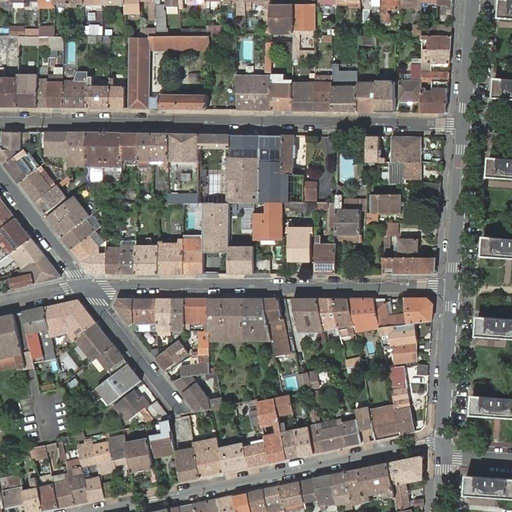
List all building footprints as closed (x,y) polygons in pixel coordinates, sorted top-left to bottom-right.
[(125,0),(126,5),(126,12),(138,12),(138,0),(125,0)] [(180,0),(155,0),(156,18),(165,18),(165,11),(164,11),(164,8),(163,4),(178,4),(178,8),(181,8),(180,0)] [(245,0),(237,0),(238,15),(246,15),(246,11),(245,0)] [(271,0),(245,0),(246,11),(251,11),(251,0),(267,0),(267,8),(264,8),(264,27),(249,27),(249,34),(272,34),(272,33),(272,4),(271,0)] [(373,0),(374,14),(381,14),(381,13),(381,0),(373,0)] [(381,0),(381,13),(388,13),(388,9),(398,9),(402,9),(401,0),(381,0)] [(422,0),(402,0),(403,0),(407,0),(407,5),(412,5),(412,9),(422,9),(422,0)] [(511,0),(500,0),(500,18),(511,18),(511,0)] [(293,4),(272,4),(272,33),(293,33),(293,6),(293,4)] [(293,6),(293,33),(293,41),(293,49),(293,59),(316,59),(315,51),(299,51),(299,36),(298,33),(315,33),(315,6),(293,6)] [(381,13),(381,14),(381,23),(389,23),(390,15),(388,13),(381,13)] [(415,35),(422,35),(422,26),(422,25),(413,25),(413,29),(411,29),(411,35),(415,35)] [(438,25),(422,25),(422,26),(422,35),(422,36),(426,36),(438,36),(438,28),(438,25)] [(453,26),(438,25),(438,28),(438,36),(452,36),(453,26)] [(56,26),(40,26),(40,29),(40,30),(40,36),(40,37),(50,37),(56,37),(56,29),(56,26)] [(220,35),(220,26),(207,27),(207,35),(220,35)] [(10,28),(10,36),(25,36),(25,30),(25,27),(10,28)] [(141,27),(142,36),(150,36),(156,36),(156,28),(156,27),(141,27)] [(168,28),(156,28),(156,36),(168,36),(168,28)] [(362,35),(359,35),(359,45),(377,45),(376,35),(362,35)] [(156,36),(150,36),(150,38),(132,39),(130,109),(149,109),(150,97),(151,50),(181,49),(181,36),(168,36),(156,36)] [(206,36),(181,36),(181,49),(210,49),(210,36),(206,36)] [(426,36),(422,36),(422,41),(429,41),(429,49),(451,50),(452,36),(438,36),(426,36)] [(50,45),(49,58),(57,58),(58,51),(64,51),(64,45),(64,37),(56,37),(50,37),(50,45)] [(293,41),(272,41),(272,43),(272,50),(293,49),(293,41)] [(267,75),(238,76),(238,110),(273,110),(273,74),(272,66),(272,50),(272,43),(266,43),(267,66),(267,75)] [(429,49),(422,49),(422,59),(422,63),(432,63),(450,64),(451,50),(429,49)] [(432,72),(432,63),(422,63),(422,65),(422,72),(432,72)] [(334,111),(358,111),(359,86),(359,83),(359,71),(339,71),(339,64),(333,64),(333,76),(334,111)] [(400,101),(422,101),(422,88),(422,81),(422,72),(422,65),(413,65),(413,74),(413,81),(405,81),(405,74),(400,74),(400,101)] [(63,107),(89,108),(89,77),(89,72),(79,72),(76,81),(64,81),(63,107)] [(447,112),(450,72),(432,72),(422,72),(422,81),(432,81),(432,91),(426,91),(426,88),(422,88),(422,101),(421,112),(446,113),(447,112)] [(49,75),(39,74),(39,75),(39,107),(48,107),(49,77),(49,75)] [(64,74),(49,74),(49,75),(49,77),(48,107),(63,107),(64,81),(64,74)] [(273,74),(273,110),(293,111),(293,85),(293,82),(293,79),(285,79),(285,74),(273,74)] [(39,75),(19,75),(19,78),(19,107),(39,107),(39,75)] [(334,111),(333,76),(315,75),(315,82),(315,111),(334,111)] [(0,106),(19,107),(19,78),(9,78),(6,78),(0,77),(0,106)] [(93,77),(89,77),(89,108),(111,108),(111,86),(93,85),(93,77)] [(126,108),(126,86),(115,86),(115,78),(111,78),(111,86),(111,108),(126,108)] [(511,78),(495,78),(494,97),(511,98),(511,78)] [(293,85),(293,111),(315,111),(315,82),(310,82),(310,85),(300,85),(293,85)] [(396,112),(396,82),(377,82),(377,83),(377,112),(396,112)] [(377,83),(359,83),(359,86),(358,111),(377,112),(377,83)] [(209,110),(209,95),(188,95),(179,95),(163,95),(161,97),(161,109),(209,110)] [(150,97),(149,109),(161,109),(161,97),(150,97)] [(31,132),(4,131),(3,148),(2,148),(0,148),(0,156),(6,164),(26,148),(31,148),(31,132)] [(71,132),(46,132),(46,155),(63,156),(65,156),(65,161),(65,169),(70,172),(70,167),(70,161),(71,132)] [(71,132),(70,161),(70,167),(88,167),(88,132),(71,132)] [(105,133),(88,132),(88,167),(88,177),(95,177),(95,173),(95,168),(97,168),(108,168),(112,168),(123,168),(123,160),(124,133),(105,133)] [(140,133),(124,133),(123,160),(135,160),(135,164),(140,164),(140,133)] [(155,133),(140,133),(140,164),(140,167),(151,167),(151,163),(154,163),(155,133)] [(171,133),(155,133),(154,163),(164,163),(164,173),(171,173),(170,161),(171,133)] [(185,134),(171,133),(170,161),(199,162),(200,147),(200,134),(185,134)] [(231,134),(200,134),(200,147),(231,148),(231,134)] [(231,134),(231,148),(260,148),(260,135),(231,134)] [(295,135),(283,135),(283,161),(283,174),(305,175),(306,169),(295,169),(295,157),(297,157),(297,145),(295,145),(295,135)] [(381,137),(368,136),(368,162),(387,162),(387,157),(380,157),(381,137)] [(387,157),(387,162),(389,162),(422,162),(422,137),(393,137),(393,147),(387,147),(387,157)] [(26,148),(6,164),(20,182),(38,168),(27,155),(30,153),(26,148)] [(30,153),(27,155),(38,168),(40,167),(30,153)] [(259,157),(228,157),(227,203),(230,202),(255,202),(255,223),(255,236),(260,236),(265,261),(269,261),(270,273),(280,273),(274,236),(285,236),(284,210),(284,202),(305,202),(305,182),(305,175),(283,174),(283,161),(260,160),(259,157)] [(511,158),(490,157),(488,177),(511,178),(511,158)] [(422,162),(389,162),(390,184),(407,183),(407,180),(423,180),(422,162)] [(38,168),(20,182),(35,203),(58,186),(56,183),(52,186),(41,172),(45,169),(42,165),(40,167),(38,168)] [(56,183),(45,169),(41,172),(52,186),(56,183)] [(70,177),(61,183),(63,186),(71,180),(70,176),(70,177)] [(318,182),(305,182),(305,202),(318,202),(318,182)] [(58,186),(35,203),(45,215),(67,198),(60,188),(63,186),(61,183),(58,186)] [(441,195),(442,184),(426,183),(425,194),(441,195)] [(337,185),(337,202),(337,209),(337,214),(337,227),(337,234),(362,235),(362,210),(343,210),(343,198),(343,188),(337,185)] [(140,192),(123,192),(123,203),(138,203),(140,203),(140,192)] [(167,203),(197,203),(198,193),(167,192),(167,203)] [(403,213),(403,194),(372,194),(371,213),(403,213)] [(55,228),(83,205),(75,196),(47,218),(55,228)] [(1,198),(0,198),(0,230),(16,218),(1,198)] [(343,198),(343,210),(362,210),(367,210),(367,199),(343,198)] [(318,202),(305,202),(284,202),(284,210),(314,210),(314,216),(318,216),(318,211),(318,209),(318,202)] [(205,239),(205,254),(226,254),(227,246),(227,203),(205,203),(205,239)] [(86,220),(91,216),(83,205),(55,228),(63,238),(86,220)] [(91,216),(86,220),(93,228),(97,224),(99,223),(93,214),(91,216)] [(0,230),(0,261),(32,238),(16,218),(0,230)] [(96,231),(100,228),(97,224),(93,228),(86,220),(63,238),(72,250),(91,235),(96,231)] [(398,223),(385,224),(385,236),(398,236),(398,223)] [(289,236),(289,261),(312,261),(312,245),(312,232),(314,232),(314,228),(288,228),(288,232),(290,233),(289,236)] [(96,231),(91,235),(99,246),(104,241),(96,231)] [(72,250),(82,262),(99,246),(91,235),(72,250)] [(316,248),(316,273),(337,273),(337,244),(331,244),(329,244),(322,244),(322,236),(317,236),(317,248),(316,248)] [(511,238),(484,237),(483,256),(500,258),(506,258),(511,258),(511,238)] [(47,258),(32,238),(0,261),(0,277),(9,275),(15,272),(20,270),(23,268),(32,261),(47,258)] [(160,247),(159,247),(159,273),(185,274),(184,239),(180,239),(180,244),(165,244),(165,242),(160,242),(160,247)] [(184,239),(185,274),(195,274),(205,274),(205,254),(205,239),(184,239)] [(400,250),(400,257),(419,257),(419,256),(419,240),(419,239),(400,239),(400,250)] [(138,241),(122,240),(122,248),(122,273),(137,273),(137,245),(138,241)] [(141,245),(137,245),(137,273),(159,273),(159,247),(159,245),(141,245)] [(91,273),(107,273),(107,253),(100,253),(100,247),(99,246),(82,262),(90,273),(91,273)] [(226,254),(226,273),(229,273),(252,273),(252,246),(227,246),(226,254)] [(122,273),(122,248),(107,248),(107,253),(107,273),(122,273)] [(400,257),(385,257),(384,273),(435,273),(437,257),(419,257),(400,257)] [(33,273),(35,284),(62,278),(62,277),(47,258),(32,261),(23,268),(26,269),(27,274),(33,273)] [(13,288),(35,284),(33,273),(27,274),(11,278),(13,288)] [(134,324),(134,298),(118,298),(115,305),(131,326),(134,324)] [(158,298),(134,298),(134,324),(154,324),(154,331),(158,331),(158,298)] [(171,298),(158,298),(158,331),(158,334),(170,334),(171,330),(171,298)] [(185,298),(171,298),(171,330),(185,330),(185,329),(185,298)] [(210,298),(185,298),(185,329),(190,329),(190,323),(205,323),(205,331),(209,331),(210,298)] [(237,298),(210,298),(209,331),(209,332),(210,332),(210,340),(245,340),(244,298),(237,298)] [(244,298),(245,340),(273,340),(265,298),(244,298)] [(279,298),(265,298),(273,340),(276,357),(288,354),(282,324),(284,324),(279,298)] [(319,298),(294,298),(300,332),(325,332),(325,329),(319,298)] [(334,298),(319,298),(325,329),(333,328),(336,327),(337,335),(341,334),(340,330),(334,298)] [(349,298),(334,298),(340,330),(341,334),(342,338),(357,335),(356,332),(349,298)] [(375,298),(349,298),(356,332),(380,326),(376,303),(375,298)] [(428,298),(405,298),(407,314),(408,324),(414,323),(433,320),(434,304),(428,298)] [(74,341),(76,340),(98,323),(85,307),(80,300),(78,300),(45,307),(52,336),(67,333),(74,341)] [(376,303),(380,326),(381,328),(393,326),(408,324),(407,314),(394,316),(389,316),(386,302),(376,303)] [(52,336),(45,307),(24,312),(32,350),(35,363),(46,361),(57,359),(56,355),(55,348),(52,336)] [(32,350),(24,312),(20,313),(15,314),(24,352),(28,351),(32,350)] [(24,352),(15,314),(0,317),(0,368),(20,364),(21,369),(27,367),(26,365),(24,352)] [(511,318),(478,316),(477,336),(501,338),(511,338),(511,318)] [(99,357),(115,345),(98,323),(76,340),(80,345),(89,357),(93,362),(99,357)] [(414,323),(408,324),(393,326),(394,332),(415,329),(414,323)] [(393,326),(381,328),(382,336),(387,335),(389,344),(384,345),(384,346),(395,345),(416,343),(415,329),(394,332),(393,326)] [(200,332),(200,352),(200,356),(210,356),(209,332),(200,332)] [(160,355),(156,358),(166,370),(177,361),(186,356),(189,353),(180,339),(176,343),(170,347),(160,355)] [(416,343),(395,345),(397,363),(418,360),(416,343)] [(89,357),(80,345),(75,349),(84,360),(89,357)] [(113,375),(129,363),(115,345),(99,357),(113,375)] [(35,363),(32,350),(28,351),(24,352),(26,365),(31,364),(35,363)] [(181,367),(182,376),(192,375),(210,372),(210,356),(200,356),(200,352),(196,352),(196,356),(193,356),(193,358),(196,358),(196,359),(200,359),(200,364),(193,365),(181,367)] [(113,375),(96,387),(110,405),(111,404),(116,400),(142,381),(135,372),(129,363),(113,375)] [(348,367),(350,374),(364,371),(362,364),(348,367)] [(418,374),(428,375),(428,365),(418,364),(418,374)] [(389,367),(388,365),(379,367),(381,374),(390,372),(389,367)] [(405,365),(389,367),(390,372),(390,377),(392,385),(393,391),(396,404),(402,434),(416,432),(407,388),(409,388),(407,374),(405,365)] [(317,371),(300,374),(302,382),(303,389),(320,386),(317,371)] [(182,376),(174,381),(198,412),(212,409),(224,406),(222,398),(210,400),(209,398),(192,375),(182,376)] [(70,378),(63,384),(65,391),(74,384),(70,378)] [(338,396),(336,387),(329,388),(330,397),(338,396)] [(171,419),(172,419),(157,401),(151,406),(150,404),(143,395),(140,398),(135,390),(118,403),(114,406),(127,422),(141,411),(146,417),(151,413),(158,422),(162,421),(171,419)] [(284,396),(276,397),(280,415),(294,412),(290,394),(284,396)] [(511,398),(473,396),(471,415),(488,417),(511,418),(511,398)] [(266,437),(271,462),(288,459),(283,431),(281,424),(280,415),(276,397),(258,401),(263,425),(276,422),(279,434),(266,437)] [(264,431),(263,425),(258,401),(257,399),(249,401),(254,425),(256,425),(258,432),(264,431)] [(402,434),(396,404),(372,409),(373,416),(377,434),(378,439),(402,434)] [(369,409),(357,411),(358,419),(371,416),(369,409)] [(310,423),(310,426),(315,453),(323,451),(318,424),(316,414),(315,411),(308,412),(310,423)] [(316,414),(318,424),(323,451),(348,446),(343,422),(341,412),(337,413),(339,420),(322,423),(320,417),(322,417),(321,413),(316,414)] [(146,417),(143,419),(147,424),(158,422),(151,413),(146,417)] [(377,434),(373,416),(371,416),(358,419),(363,443),(372,441),(371,435),(377,434)] [(172,431),(173,431),(171,419),(162,421),(164,432),(151,434),(155,455),(176,451),(172,431)] [(363,443),(358,419),(347,421),(343,422),(348,446),(363,443)] [(283,431),(288,459),(302,456),(296,426),(296,425),(294,426),(295,429),(286,431),(285,423),(281,424),(283,431)] [(296,426),(302,456),(315,453),(310,426),(303,427),(299,428),(299,425),(296,426)] [(81,426),(74,432),(75,435),(76,439),(77,439),(85,438),(81,426)] [(115,464),(131,461),(127,443),(126,433),(121,434),(122,436),(110,438),(114,460),(115,464)] [(249,467),(271,462),(266,437),(265,433),(260,434),(260,438),(262,438),(263,442),(245,446),(249,467)] [(114,460),(110,438),(109,435),(93,439),(98,463),(114,460)] [(201,477),(225,472),(220,447),(218,437),(212,439),(207,439),(207,437),(194,439),(196,448),(201,477)] [(95,464),(98,463),(93,439),(86,440),(86,444),(78,446),(81,458),(82,466),(95,464)] [(133,472),(155,468),(149,439),(143,440),(133,442),(127,443),(131,461),(133,472)] [(225,472),(249,467),(245,446),(244,442),(220,447),(225,472)] [(55,443),(46,445),(47,452),(56,450),(55,443)] [(47,452),(46,445),(46,444),(31,447),(33,459),(33,460),(48,457),(48,456),(47,452)] [(182,481),(201,477),(196,448),(186,449),(184,450),(177,451),(182,481)] [(0,463),(18,460),(17,456),(16,451),(9,452),(0,454),(0,463)] [(423,455),(389,462),(393,484),(406,481),(424,479),(425,457),(423,455)] [(81,458),(67,461),(68,469),(82,466),(81,458)] [(389,462),(359,469),(366,501),(366,502),(373,501),(372,495),(389,492),(390,498),(396,497),(396,494),(393,484),(389,462)] [(76,504),(90,500),(86,480),(82,466),(68,469),(69,473),(76,504)] [(90,500),(105,497),(99,469),(95,470),(95,472),(97,478),(86,480),(90,500)] [(359,469),(346,472),(352,502),(353,504),(356,503),(355,500),(362,498),(362,502),(366,501),(359,469)] [(28,511),(35,511),(44,510),(39,486),(37,477),(36,472),(29,474),(32,487),(24,489),(27,503),(28,511)] [(346,472),(331,475),(336,496),(337,502),(349,500),(350,503),(352,502),(346,472)] [(59,507),(76,504),(69,473),(66,474),(67,480),(54,483),(59,507)] [(44,510),(59,507),(54,483),(53,476),(52,474),(37,477),(39,486),(44,510)] [(66,474),(53,476),(54,483),(67,480),(66,474)] [(7,507),(27,503),(24,489),(23,486),(21,475),(1,478),(4,490),(7,507)] [(331,475),(315,478),(319,500),(320,506),(326,504),(324,498),(336,496),(331,475)] [(511,498),(511,478),(467,475),(466,495),(489,497),(511,498)] [(315,478),(301,481),(305,502),(319,500),(315,478)] [(301,481),(280,486),(285,506),(305,502),(301,481)] [(406,481),(393,484),(396,494),(396,497),(397,506),(398,510),(410,508),(424,505),(424,498),(415,500),(413,504),(410,505),(406,481)] [(280,486),(264,489),(268,511),(286,511),(286,510),(285,506),(280,486)] [(268,511),(264,489),(248,492),(252,509),(252,511),(268,511)] [(248,492),(233,495),(236,508),(237,511),(252,511),(252,509),(248,492)] [(233,495),(218,499),(221,511),(237,511),(236,508),(233,495)] [(324,498),(326,504),(337,502),(336,496),(324,498)] [(221,511),(218,499),(207,501),(210,511),(221,511)] [(305,502),(306,506),(306,508),(320,506),(319,500),(305,502)] [(210,511),(207,501),(194,504),(195,511),(210,511)] [(305,502),(285,506),(286,510),(306,506),(305,502)]
